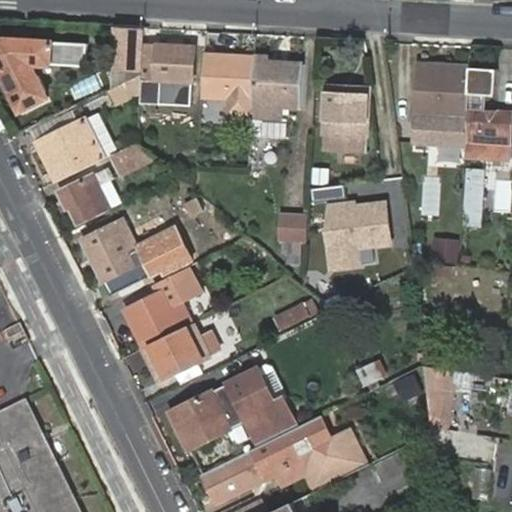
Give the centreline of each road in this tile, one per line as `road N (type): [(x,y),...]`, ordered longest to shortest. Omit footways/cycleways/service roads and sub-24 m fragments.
road 1 (residential): [(0,175),(171,511)]
road 2 (residential): [(70,0),(344,11)]
road 3 (residential): [(344,11),(511,21)]
